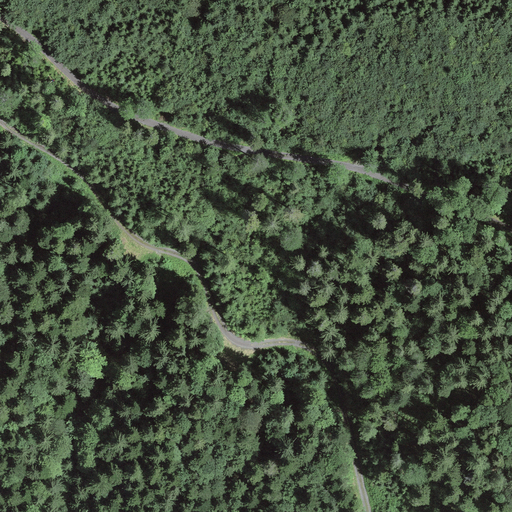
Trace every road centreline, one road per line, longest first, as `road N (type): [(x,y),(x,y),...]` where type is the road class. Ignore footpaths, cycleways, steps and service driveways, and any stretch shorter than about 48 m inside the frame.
road 1 (track): [(0,121),(81,172),(135,238),(196,260),(231,340),(286,341),(326,357),(340,375),(371,511)]
road 2 (track): [(0,12),(90,99),(174,132),(371,172),(511,225)]
